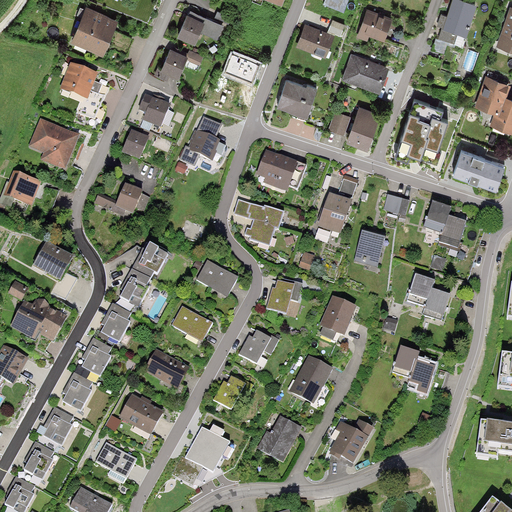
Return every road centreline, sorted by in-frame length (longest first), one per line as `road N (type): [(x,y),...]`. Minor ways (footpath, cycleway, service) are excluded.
road 1 (residential): [(173,0),(79,205),(77,229),(97,275),(96,300),(0,476)]
road 2 (residential): [(251,127),(222,213),(257,275),(136,511)]
road 3 (residential): [(437,451),(470,357),(503,213)]
road 4 (residential): [(373,167),(436,0)]
road 5 (residential): [(363,342),(290,486)]
road 6 (residential): [(437,451),(388,462),(344,485),(290,486)]
road 7 (residential): [(503,213),(373,167)]
road 8 (residential): [(300,0),(251,127)]
road 9 (residential): [(373,167),(251,127)]
